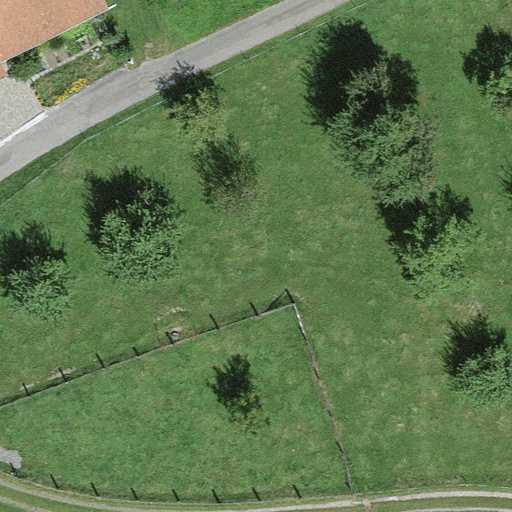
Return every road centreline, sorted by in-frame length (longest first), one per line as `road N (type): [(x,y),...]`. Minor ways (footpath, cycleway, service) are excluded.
road 1 (residential): [(315,0),(138,82),(0,167)]
road 2 (track): [(334,511),(511,503)]
